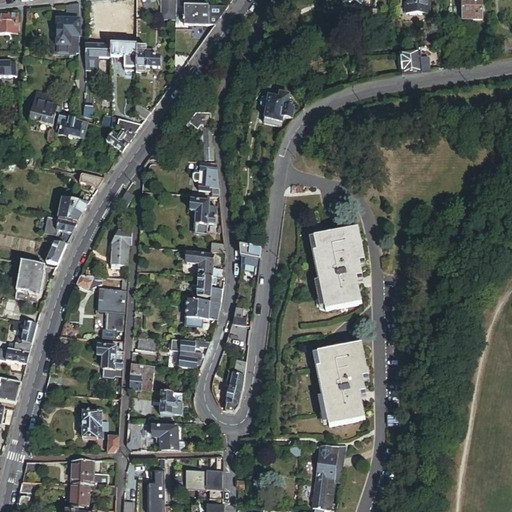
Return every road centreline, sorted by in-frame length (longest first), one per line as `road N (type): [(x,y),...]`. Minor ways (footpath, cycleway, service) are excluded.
road 1 (residential): [(277,0),(228,90),(229,314),(204,403),(223,424),(234,425),(247,408),(281,175),(299,125),(338,98),(384,85),(511,66)]
road 2 (primary): [(0,511),(59,295),(96,216),(246,0)]
